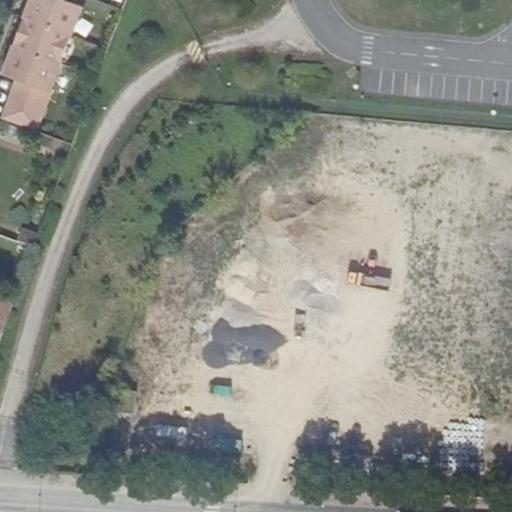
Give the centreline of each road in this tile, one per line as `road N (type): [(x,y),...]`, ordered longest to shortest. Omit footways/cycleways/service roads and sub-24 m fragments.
road 1 (unknown): [(511,172),(356,157),(329,159),(308,178),(290,414)]
road 2 (unknown): [(290,414),(511,435)]
road 3 (residential): [(219,511),(0,498)]
